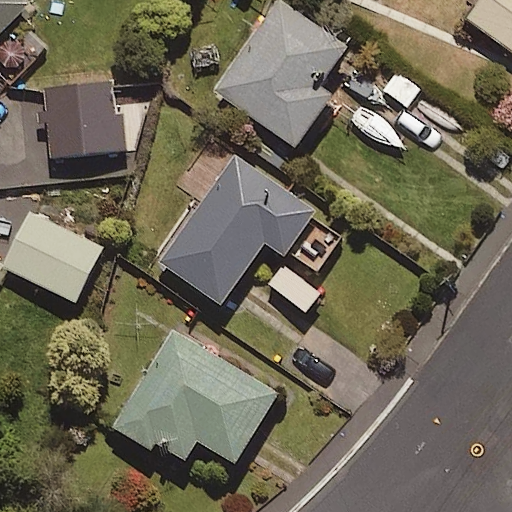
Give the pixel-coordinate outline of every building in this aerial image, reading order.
[(0,0),(0,101),(5,96),(0,90),(0,54),(36,15),(19,0),(0,0)] [(511,0),(487,0),(466,30),(511,63),(511,0)] [(354,61),(280,8),(213,104),(301,166),(336,116),(323,106),(354,61)] [(123,175),(117,98),(104,99),(102,79),(71,81),(72,102),(50,103),(56,180),(123,175)] [(348,244),(237,170),(162,282),(226,325),(269,262),(315,293),(348,244)] [(117,263),(39,223),(12,277),(89,317),(117,263)] [(0,300),(13,280),(0,271),(0,300)] [(283,413),(177,349),(118,445),(186,487),(202,461),(240,483),(283,413)]
